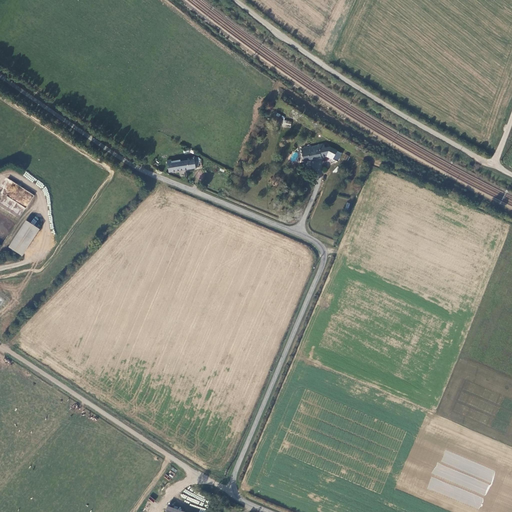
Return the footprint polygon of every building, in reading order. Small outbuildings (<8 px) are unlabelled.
[(338,151),(331,148),(326,149),(315,151),(314,148),(303,150),(305,162),(311,161),(311,163),(322,160),(322,158),(328,157),(334,160),(338,151)] [(169,173),(200,169),(199,158),(193,159),(193,160),(181,162),(173,164),(173,162),(172,161),(167,161),(169,173)] [(0,243),(1,245),(14,224),(9,218),(5,216),(5,214),(2,210),(4,206),(6,209),(7,208),(11,210),(14,206),(14,211),(11,214),(14,216),(17,216),(23,212),(25,208),(18,203),(16,205),(6,205),(0,200),(0,243)] [(40,230),(27,222),(10,248),(23,256),(40,230)] [(442,479),(435,479),(435,486),(438,486),(438,485),(442,485),(444,485),(444,489),(449,489),(449,483),(442,483),(442,479)]
